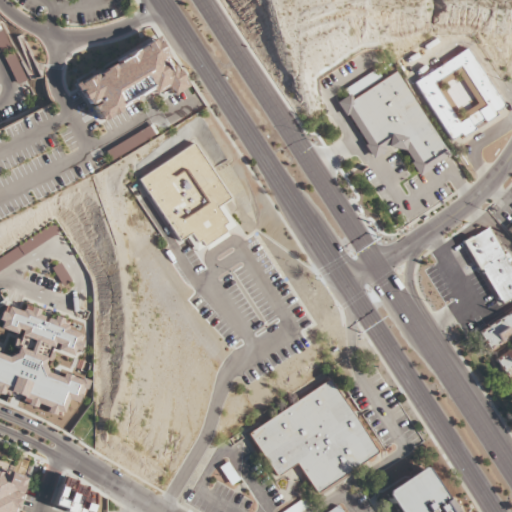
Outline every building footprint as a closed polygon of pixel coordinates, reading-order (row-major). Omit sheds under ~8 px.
[(73,85),(102,120),(163,87),(171,96),(184,84),(155,36),(73,85)] [(413,82),(449,143),(505,110),(468,49),(413,82)] [(27,81),(13,52),(3,56),(17,85),(27,81)] [(449,157),(397,71),(383,80),(377,69),(344,90),(348,96),(336,103),(371,160),(397,144),(417,177),(449,157)] [(157,134),(152,125),(105,151),(110,161),(157,134)] [(138,177),(176,243),(186,237),(195,251),(236,227),(223,204),(228,200),(195,144),(138,177)] [(0,270),(61,234),(55,225),(0,258),(0,270)] [(511,270),(487,228),(462,243),(499,305),(511,297),(511,270)] [(420,269),(434,294),(450,285),(436,260),(420,269)] [(511,310),(476,330),(487,350),(511,335),(511,310)] [(0,324),(0,335),(10,339),(13,331),(20,334),(18,343),(45,355),(49,345),(55,347),(51,357),(68,365),(74,347),(53,338),(57,331),(27,319),(25,325),(4,315),(0,324)] [(511,348),(494,358),(511,392),(511,348)] [(0,393),(24,403),(20,411),(53,427),(63,407),(69,411),(78,393),(64,384),(61,390),(41,379),(35,367),(38,360),(21,352),(17,360),(4,365),(0,363),(0,393)] [(246,431),(272,477),(296,464),(313,493),(376,456),(332,381),(246,431)] [(396,511),(456,511),(429,465),(384,491),(396,511)] [(15,511),(0,511),(0,474),(26,484),(15,511)] [(65,511),(88,511),(94,490),(59,481),(52,509),(65,511)]
